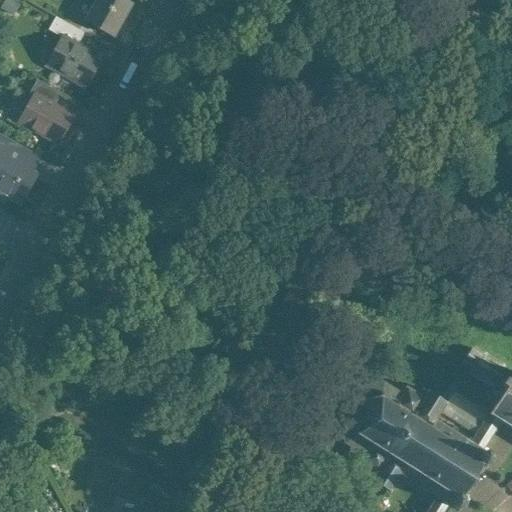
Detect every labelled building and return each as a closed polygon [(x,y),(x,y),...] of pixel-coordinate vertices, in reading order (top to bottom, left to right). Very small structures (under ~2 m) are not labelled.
[(17,0),(11,0),(1,3),(4,14),(20,10),(24,4),(17,0)] [(94,0),(96,1),(84,22),(113,37),(131,5),(121,0),(94,0)] [(84,34),(55,18),(48,31),(61,38),(46,65),(85,87),(101,59),(77,46),(84,34)] [(58,93),(37,82),(30,94),(34,97),(20,122),(55,142),(69,116),(51,106),(58,93)] [(38,159),(0,137),(0,192),(20,204),(29,187),(26,186),(30,179),(32,181),(35,175),(30,172),(38,159)] [(480,408),(488,413),(472,438),(438,417),(446,404),(439,400),(427,392),(427,393),(422,390),(421,392),(418,390),(415,391),(414,393),(406,388),(401,395),(382,383),(353,389),(337,415),(344,444),(363,455),(358,462),(366,467),(365,469),(366,473),(373,477),(371,481),(390,492),(398,480),(432,501),(425,511),(511,511),(511,372),(505,368),(505,369),(472,348),(462,363),(495,385),(480,408)] [(165,511),(166,508),(147,503),(144,511),(165,511)]
